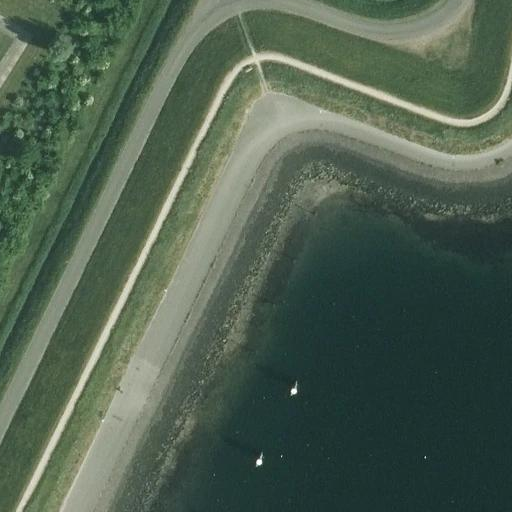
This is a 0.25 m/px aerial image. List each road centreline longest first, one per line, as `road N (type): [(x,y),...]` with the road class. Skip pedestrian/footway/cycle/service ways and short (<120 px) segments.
road 1 (unclassified): [(70,511),(244,155),(279,125),(306,120),(455,168),(511,152)]
road 2 (unclassified): [(0,427),(183,41),(222,0)]
road 3 (unclassified): [(280,0),(396,33),(452,0)]
